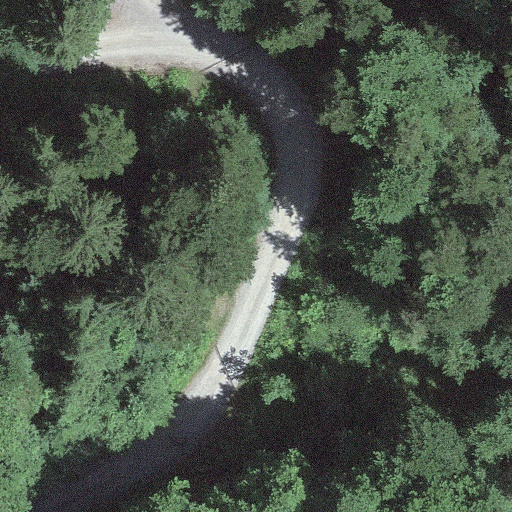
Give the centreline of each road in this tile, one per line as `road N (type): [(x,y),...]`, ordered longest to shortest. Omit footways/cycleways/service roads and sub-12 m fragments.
road 1 (track): [(139,0),(159,45),(261,68),(293,102),(299,154),(284,239),(213,398),(175,438),(36,511)]
road 2 (track): [(0,63),(159,45)]
